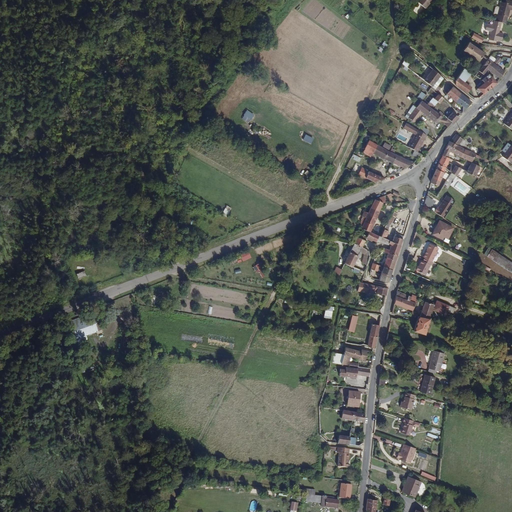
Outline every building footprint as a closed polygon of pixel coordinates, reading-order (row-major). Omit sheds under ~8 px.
[(506,18),(508,11),(511,11),(511,2),(505,0),(504,0),(504,3),(499,2),(496,15),(494,14),(492,21),(499,23),(503,25),(505,18),(506,18)] [(499,42),(501,35),(496,33),(499,23),(492,21),(491,21),(490,26),(484,24),(482,30),(488,32),(486,40),(493,43),(494,41),(499,42)] [(483,38),(473,32),(471,36),(476,39),(481,42),(483,38)] [(483,52),(468,42),(463,50),(478,60),(483,52)] [(487,68),(492,62),(491,61),(494,58),(494,57),(490,54),(484,61),(478,69),(482,74),(487,68)] [(495,64),(500,58),(497,55),(494,58),(491,61),(492,62),(495,64)] [(492,72),(497,66),(495,64),(492,62),(487,68),(489,70),(490,71),(492,72)] [(477,70),(473,67),(469,64),(464,69),(469,73),(471,74),(473,76),(477,70)] [(506,73),(497,66),(492,72),(500,78),(505,74),(506,73)] [(463,81),(469,73),(464,69),(463,68),(454,79),(454,80),(455,82),(455,83),(456,85),(458,86),(463,81)] [(433,83),(438,77),(439,75),(433,69),(424,81),(431,86),(433,83)] [(495,82),(488,74),(486,73),(480,79),(482,82),(477,87),(479,90),(482,93),(495,82)] [(438,84),(441,80),(438,77),(433,83),(431,86),(431,87),(434,90),(438,84)] [(466,92),(470,86),(463,81),(458,86),(466,92)] [(470,102),(457,91),(452,86),(450,88),(445,94),(448,97),(457,104),(464,109),(470,102)] [(430,108),(436,101),(434,99),(432,97),(426,105),(430,108)] [(441,118),(430,108),(426,105),(421,101),(416,107),(417,108),(422,112),(436,124),(441,118)] [(414,122),(422,112),(417,108),(416,107),(408,118),(409,118),(414,122)] [(511,130),(511,129),(511,111),(502,123),(506,125),(511,130)] [(458,118),(457,117),(451,113),(448,116),(447,115),(445,118),(448,120),(451,123),(452,123),(458,118)] [(416,152),(424,139),(415,134),(407,148),(413,151),(416,152)] [(458,145),(462,139),(456,135),(454,134),(453,138),(450,142),(458,145)] [(372,153),(376,145),(368,140),(364,148),(372,153)] [(475,153),(458,145),(450,142),(448,141),(441,155),(445,157),(448,152),(450,152),(451,151),(465,157),(471,161),(475,153)] [(508,161),(511,156),(511,146),(509,144),(500,155),(508,161)] [(397,156),(388,152),(376,145),(372,153),(377,156),(383,159),(394,164),(397,156)] [(412,163),(397,156),(394,164),(403,168),(407,168),(412,163)] [(444,167),(446,162),(440,158),(437,164),(444,167)] [(475,174),(479,165),(471,161),(465,171),(474,175),(475,174)] [(442,173),(444,167),(437,164),(435,170),(442,173)] [(455,175),(460,167),(455,164),(454,165),(451,164),(450,165),(448,170),(450,171),(455,175)] [(383,179),(365,171),(363,169),(361,167),(357,175),(373,183),(382,179),(383,179)] [(439,178),(442,173),(435,170),(431,178),(434,179),(438,181),(439,178)] [(450,183),(453,178),(455,179),(457,176),(455,175),(450,171),(442,184),(447,187),(448,186),(450,183)] [(434,196),(437,191),(432,187),(429,192),(434,196)] [(430,210),(434,201),(426,196),(423,206),(430,210)] [(374,220),(381,205),(373,200),(369,208),(368,212),(364,210),(361,215),(362,216),(359,223),(361,224),(360,228),(378,235),(379,236),(382,230),(380,229),(379,231),(374,229),(377,222),(374,220)] [(443,218),(451,206),(442,200),(437,208),(436,208),(434,212),(439,216),(443,218)] [(231,209),(227,206),(222,215),(227,218),(231,209)] [(394,213),(387,222),(391,224),(397,215),(394,213)] [(448,239),(453,229),(439,221),(432,235),(438,238),(440,235),(448,239)] [(386,238),(389,231),(386,230),(388,225),(385,224),(382,230),(379,236),(386,238)] [(375,241),(378,235),(360,228),(353,243),(361,247),(365,239),(366,237),(371,239),(375,241)] [(400,244),(402,237),(399,236),(399,233),(396,232),(392,241),(400,244)] [(388,242),(389,240),(386,238),(379,236),(378,235),(375,241),(387,245),(388,242)] [(396,255),(400,244),(392,241),(389,240),(388,242),(391,244),(389,249),(383,247),(382,250),(386,251),(388,252),(396,255)] [(352,267),(361,247),(353,243),(343,264),(352,267)] [(432,260),(437,247),(428,243),(426,249),(424,253),(423,253),(422,256),(424,257),(432,260)] [(362,247),(361,253),(364,253),(361,262),(367,264),(370,249),(362,247)] [(495,261),(499,254),(492,249),(487,256),(495,261)] [(392,269),(396,255),(388,252),(383,266),(392,269)] [(382,257),(379,253),(374,257),(378,261),(382,257)] [(511,271),(511,261),(499,254),(495,261),(511,271)] [(425,274),(430,264),(431,264),(432,261),(432,260),(424,257),(422,260),(421,260),(418,266),(417,266),(416,270),(417,270),(416,270),(425,274)] [(465,266),(469,259),(464,257),(461,263),(465,266)] [(333,273),(338,276),(342,269),(337,266),(333,273)] [(387,282),(392,269),(383,266),(379,280),(387,282)] [(156,292),(169,287),(166,279),(153,284),(153,285),(156,292)] [(387,288),(376,285),(359,282),(357,291),(364,292),(365,289),(374,291),(374,292),(383,294),(383,296),(385,296),(387,288)] [(156,292),(153,285),(141,290),(144,297),(156,292)] [(413,311),(418,299),(397,291),(394,303),(404,308),(408,309),(413,311)] [(444,317),(445,316),(446,312),(448,307),(435,302),(435,304),(431,302),(430,303),(418,299),(413,311),(422,314),(420,317),(428,320),(431,312),(444,317)] [(423,336),(429,320),(428,320),(420,317),(418,316),(413,332),(423,336)] [(374,347),(376,336),(379,324),(372,323),(368,346),(374,347)] [(364,360),(366,350),(361,349),(360,351),(344,346),(343,354),(341,365),(347,365),(348,363),(346,363),(348,354),(364,360)] [(437,370),(442,352),(433,350),(428,368),(437,370)] [(341,365),(343,354),(332,352),(331,357),(330,362),(341,365)] [(369,376),(370,368),(362,367),(359,367),(356,366),(356,368),(345,366),(345,368),(340,367),(339,374),(356,377),(357,374),(369,376)] [(430,394),(435,377),(424,374),(420,392),(430,394)] [(358,406),(359,392),(348,392),(347,406),(358,406)] [(416,411),(419,402),(420,400),(422,396),(410,392),(405,407),(416,411)] [(353,421),(354,413),(343,411),(341,419),(353,421)] [(364,423),(365,414),(354,413),(353,421),(364,423)] [(414,424),(415,420),(404,416),(403,421),(405,422),(401,431),(410,434),(414,424)] [(348,445),(349,437),(338,436),(336,444),(348,445)] [(355,446),(356,439),(349,437),(348,445),(355,446)] [(408,460),(414,445),(401,440),(398,449),(396,449),(394,454),(408,460)] [(347,458),(348,454),(347,454),(347,449),(336,447),(335,452),(337,453),(336,466),(345,466),(346,458),(347,458)] [(412,496),(419,481),(406,475),(399,490),(412,496)] [(349,498),(350,484),(340,482),(338,497),(349,498)] [(369,511),(375,511),(377,501),(374,500),(375,494),(367,493),(366,511),(369,511)] [(337,509),(338,501),(334,500),(334,498),(321,496),(321,500),(320,506),(337,509)]
